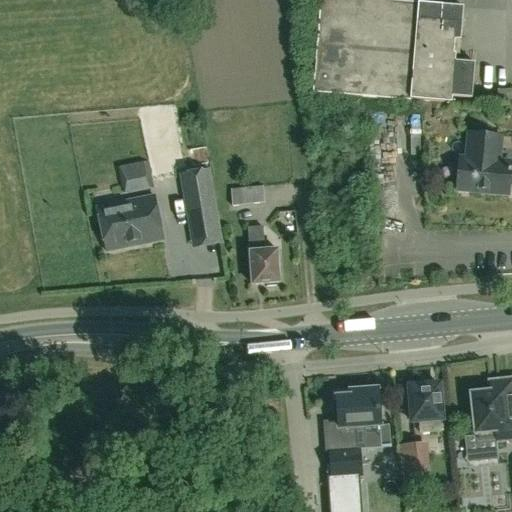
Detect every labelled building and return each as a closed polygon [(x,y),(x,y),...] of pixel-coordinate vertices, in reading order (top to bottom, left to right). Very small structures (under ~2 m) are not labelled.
[(319,0),(312,94),(410,102),(410,101),(452,104),(452,98),(472,100),(475,65),(455,63),(457,42),(461,42),(464,9),(441,7),(442,0),(319,0)] [(509,194),(511,162),(499,161),(502,136),(470,132),(467,157),(460,157),(457,189),(509,194)] [(220,243),(218,231),(207,171),(181,176),(194,248),(220,243)] [(130,185),(131,196),(155,193),(153,181),(130,185)] [(264,187),(231,190),(233,206),(265,203),(264,187)] [(106,253),(163,241),(153,196),(97,208),(106,253)] [(252,286),(255,286),(266,285),(266,288),(276,287),(276,284),(279,284),(277,251),(264,252),(263,228),(248,229),(252,286)] [(511,380),(498,382),(489,382),(491,393),(470,395),(475,437),(476,436),(477,443),(496,441),(496,442),(511,440),(511,380)] [(420,433),(443,431),(439,386),(410,388),(412,422),(419,422),(420,433)] [(339,422),(325,423),(327,455),(331,455),(332,478),(328,478),(330,511),(361,511),(359,477),(362,477),(360,451),(357,452),(355,428),(381,426),(378,390),(373,390),(373,389),(361,390),(361,391),(351,392),(352,397),(337,398),(339,422)] [(404,486),(420,484),(418,468),(416,469),(414,446),(416,446),(416,445),(400,447),(404,486)]
